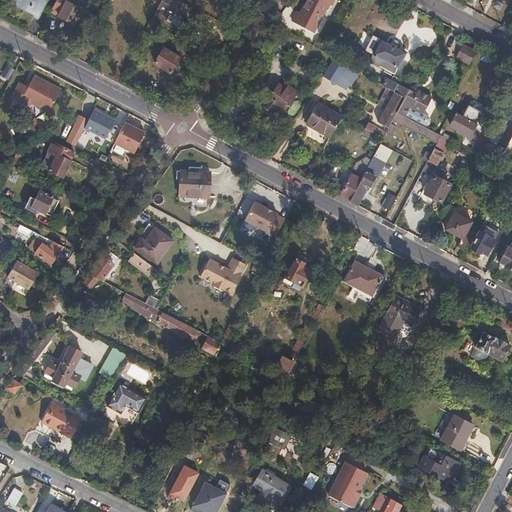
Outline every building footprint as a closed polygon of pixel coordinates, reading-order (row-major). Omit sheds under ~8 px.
[(46,0),(23,0),(20,6),(38,16),(46,0)] [(172,16),(179,2),(176,0),(161,0),(152,17),(164,23),(168,14),(172,16)] [(314,32),(329,3),(332,5),(334,0),(306,0),(300,12),(297,10),(292,20),(314,32)] [(72,24),(80,9),(64,1),(62,5),(58,3),(53,13),(72,24)] [(143,50),(152,33),(146,30),(129,61),(136,64),(143,50)] [(394,73),(405,51),(398,48),(399,45),(398,42),(403,40),(391,34),(392,39),(389,39),(388,42),(381,39),(377,47),(369,44),(362,56),(375,63),(384,67),(383,69),(391,73),(392,72),(394,73)] [(171,52),(174,47),(166,43),(163,48),(171,52)] [(362,56),(369,44),(368,43),(361,56),(362,56)] [(469,64),(476,50),(463,43),(456,56),(469,64)] [(170,72),(179,57),(171,52),(163,48),(154,63),(170,72)] [(343,87),(353,68),(335,57),(323,75),(343,87)] [(54,101),(60,89),(65,80),(46,71),(29,104),(42,111),(44,108),(53,113),(58,103),(54,101)] [(397,82),(399,79),(392,74),(390,78),(385,76),(381,83),(387,87),(392,90),(397,82)] [(58,103),(69,83),(65,80),(60,89),(54,101),(58,103)] [(422,112),(430,96),(414,88),(412,90),(407,87),(397,82),(392,90),(393,91),(403,96),(396,111),(405,116),(411,106),(422,112)] [(292,98),(286,94),(288,91),(278,84),(269,96),(287,111),(293,103),(290,100),(292,98)] [(396,111),(403,96),(393,91),(378,120),(388,126),(392,118),(396,111)] [(329,135),(340,115),(315,102),(305,122),(316,128),(329,135)] [(468,105),(462,117),(483,128),(490,116),(468,105)] [(428,121),(429,117),(427,115),(422,112),(411,106),(405,116),(425,127),(428,121)] [(89,119),(84,129),(105,139),(115,120),(93,110),(89,119)] [(439,134),(425,127),(405,116),(396,111),(392,118),(438,141),(441,135),(439,134)] [(473,130),(476,124),(462,117),(457,114),(451,125),(458,129),(457,131),(463,134),(464,131),(469,133),(471,134),(473,130)] [(75,125),(84,130),(89,119),(80,115),(75,125)] [(49,126),(34,118),(31,125),(36,127),(46,133),(49,126)] [(125,123),(116,143),(136,152),(145,132),(125,123)] [(385,131),(368,123),(365,128),(382,137),(385,131)] [(479,155),(487,141),(489,137),(480,133),(483,128),(476,124),(473,130),(471,134),(469,133),(467,136),(477,142),(472,151),(477,153),(479,155)] [(32,135),(36,127),(31,125),(27,132),(32,135)] [(76,146),(84,130),(75,125),(68,141),(76,146)] [(445,137),(448,130),(443,127),(439,134),(441,135),(445,137)] [(511,157),(511,128),(500,151),(509,156),(511,157)] [(442,153),(449,139),(445,137),(441,135),(438,141),(429,159),(436,163),(439,159),(441,160),(444,154),(442,153)] [(489,160),(500,140),(490,135),(489,137),(487,141),(479,155),(480,155),(489,160)] [(70,160),(74,151),(59,144),(58,146),(50,142),(46,152),(47,152),(40,166),(63,178),(71,161),(70,160)] [(361,178),(365,170),(374,152),(377,147),(371,145),(360,165),(356,163),(351,173),(361,178)] [(376,176),(386,158),(374,152),(365,170),(374,175),(376,176)] [(16,168),(20,161),(13,157),(12,161),(10,164),(16,168)] [(441,201),(450,183),(440,178),(445,170),(438,167),(433,176),(425,193),(441,201)] [(369,186),(374,175),(365,170),(361,178),(349,200),(357,204),(367,185),(369,186)] [(210,197),(210,172),(197,171),(179,171),(179,196),(210,197)] [(349,200),(361,178),(351,173),(339,195),(349,200)] [(57,200),(48,195),(37,189),(33,198),(28,196),(23,207),(33,213),(35,210),(42,214),(43,212),(48,215),(57,200)] [(287,219),(254,201),(243,220),(276,239),(287,219)] [(395,224),(405,205),(398,202),(388,220),(395,224)] [(466,233),(472,222),(454,213),(446,229),(464,238),(460,246),(465,249),(472,236),(466,233)] [(487,253),(499,232),(492,229),(494,226),(484,221),(471,247),(481,253),(482,250),(487,253)] [(157,262),(170,243),(158,234),(153,231),(144,243),(140,241),(136,246),(157,262)] [(56,256),(63,246),(46,238),(43,242),(41,241),(32,253),(49,266),(56,256)] [(511,269),(511,244),(509,243),(500,260),(505,263),(504,265),(511,269)] [(102,281),(119,257),(107,248),(94,267),(83,282),(89,285),(92,287),(98,278),(102,281)] [(155,267),(144,258),(135,252),(129,261),(149,275),(155,267)] [(301,286),(310,269),(303,266),(305,263),(303,262),(305,259),(305,257),(300,254),(298,254),(296,259),(295,258),(291,266),(285,276),(293,281),(291,285),(298,289),(301,285),(301,286)] [(239,276),(245,265),(232,258),(226,269),(208,259),(199,277),(213,284),(212,286),(222,291),(223,290),(231,294),(240,276),(239,276)] [(372,294),(383,274),(367,265),(355,259),(344,279),(353,284),(372,294)] [(33,286),(39,275),(17,263),(8,279),(24,288),(27,282),(33,286)] [(30,291),(33,286),(27,282),(24,288),(30,291)] [(84,292),(89,285),(83,282),(78,288),(84,292)] [(139,294),(130,290),(128,294),(137,299),(139,294)] [(146,303),(137,299),(128,294),(126,293),(123,299),(133,304),(131,308),(143,314),(165,326),(163,329),(184,340),(186,337),(192,340),(197,330),(175,319),(165,313),(157,309),(146,303)] [(159,305),(139,294),(137,299),(146,303),(157,309),(159,305)] [(413,323),(421,309),(396,295),(384,318),(379,326),(395,334),(396,332),(403,318),(411,322),(413,323)] [(303,342),(313,324),(322,306),(317,303),(309,317),(298,338),(303,342)] [(438,331),(445,318),(434,312),(427,325),(438,331)] [(406,330),(407,329),(408,328),(409,327),(411,322),(403,318),(396,332),(397,333),(398,333),(399,333),(401,333),(402,333),(403,332),(405,331),(406,330)] [(220,342),(197,330),(192,340),(190,343),(213,355),(220,342)] [(502,360),(510,343),(494,335),(493,336),(482,330),(480,335),(476,333),(473,339),(476,342),(470,355),(483,362),(488,353),(502,360)] [(298,352),(303,342),(298,338),(292,349),(298,352)] [(75,374),(80,366),(76,363),(77,360),(81,353),(69,347),(59,365),(51,362),(45,373),(53,377),(51,380),(63,386),(65,383),(73,388),(77,380),(79,376),(75,374)] [(112,380),(127,354),(113,347),(99,372),(112,380)] [(285,376),(293,362),(282,355),(274,370),(285,376)] [(90,367),(77,360),(76,363),(80,366),(75,374),(79,376),(77,380),(82,382),(90,367)] [(16,396),(23,385),(12,378),(5,388),(16,396)] [(106,390),(89,381),(85,390),(101,399),(106,390)] [(146,398),(119,383),(107,406),(120,413),(125,405),(138,412),(146,398)] [(80,419),(61,407),(53,402),(41,421),(69,438),(80,419)] [(460,449),(472,425),(457,417),(452,415),(440,438),(460,449)] [(340,445),(345,436),(340,433),(335,443),(340,445)] [(328,471),(340,448),(334,445),(322,468),(328,471)] [(449,481),(459,462),(445,455),(432,448),(426,461),(423,468),(438,475),(449,481)] [(73,451),(65,465),(77,472),(78,471),(85,458),(73,451)] [(0,480),(4,473),(8,467),(0,462),(0,480)] [(358,489),(367,473),(345,462),(337,475),(327,494),(342,502),(352,507),(358,497),(355,495),(358,489)] [(199,473),(184,465),(168,494),(183,502),(199,473)] [(109,486),(117,474),(110,470),(103,483),(109,486)] [(288,487),(273,477),(263,471),(254,485),(262,490),(257,498),(261,501),(263,498),(271,504),(275,498),(279,501),(288,487)] [(311,488),(317,477),(310,474),(305,485),(311,488)] [(218,511),(228,492),(205,481),(191,508),(198,511),(218,511)] [(16,503),(23,492),(14,487),(7,498),(16,503)] [(396,511),(401,504),(386,496),(380,494),(372,509),(378,511),(396,511)]
